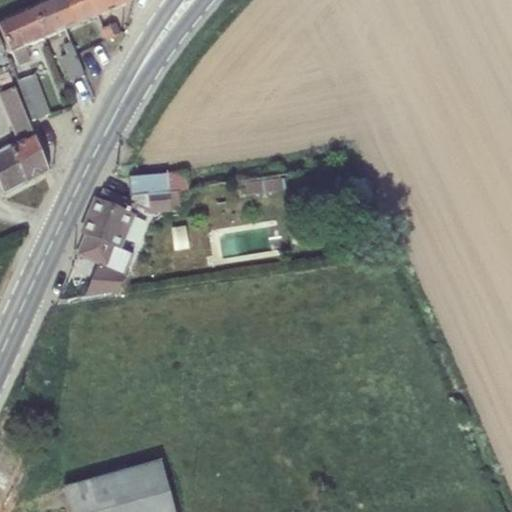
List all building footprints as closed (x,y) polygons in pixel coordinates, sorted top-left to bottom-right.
[(67,0),(53,0),(33,9),(47,39),(67,31),(61,17),(72,12),(67,0)] [(61,17),(67,31),(134,2),(134,0),(67,0),(72,12),(61,17)] [(19,66),(31,61),(25,48),(47,39),(33,9),(0,23),(0,28),(11,54),(12,54),(19,66)] [(121,35),(117,25),(105,30),(108,40),(121,35)] [(61,59),(71,82),(85,76),(71,43),(64,46),(68,56),(61,59)] [(33,122),(51,115),(35,76),(18,83),(33,122)] [(0,152),(0,184),(5,197),(51,174),(15,89),(0,95),(0,97),(18,143),(0,152)] [(186,172),(167,174),(169,192),(188,190),(186,172)] [(129,178),(130,196),(169,192),(167,174),(129,178)] [(118,291),(134,254),(118,247),(133,214),(131,213),(134,204),(152,212),(171,211),(169,192),(130,196),(128,202),(104,192),(101,201),(99,201),(84,235),(86,236),(78,256),(99,265),(85,298),(118,291)] [(69,511),(175,511),(162,463),(64,490),(69,511)]
